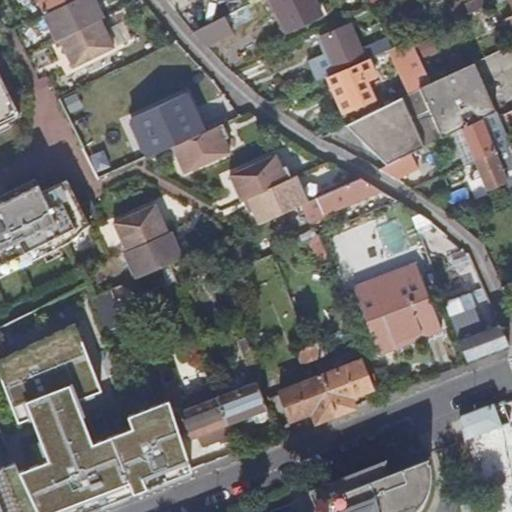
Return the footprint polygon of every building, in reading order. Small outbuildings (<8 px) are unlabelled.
[(68,0),(16,0),(17,0),(39,0),(45,12),(68,0)] [(68,0),(45,12),(41,14),(49,30),(53,28),(58,38),(96,20),(98,18),(92,6),(96,4),(94,0),(68,0)] [(319,12),(313,0),(269,0),(285,30),(319,12)] [(493,2),(492,0),(472,0),(471,1),(475,10),(493,2)] [(471,1),(463,4),(468,13),(475,10),(471,1)] [(96,4),(92,6),(98,18),(103,16),(96,4)] [(228,13),(198,28),(207,45),(237,30),(228,13)] [(98,18),(96,20),(102,30),(104,29),(105,31),(109,29),(103,16),(98,18)] [(102,30),(96,20),(58,38),(72,66),(113,46),(105,31),(104,29),(102,30)] [(364,59),(349,25),(321,37),(336,72),(357,63),(364,59)] [(54,40),(58,38),(53,28),(49,30),(54,40)] [(429,81),(409,40),(390,48),(387,50),(407,91),(418,86),(422,85),(429,81)] [(18,112),(0,73),(0,70),(10,65),(7,59),(5,58),(2,57),(2,56),(0,56),(0,117),(3,115),(5,119),(18,112)] [(496,111),(476,60),(429,81),(422,85),(418,86),(441,138),(441,137),(452,132),(462,128),(481,118),(496,111)] [(373,99),(357,63),(336,72),(327,77),(342,112),(373,99)] [(407,91),(404,93),(348,122),(386,166),(423,147),(441,138),(418,86),(407,91)] [(93,88),(73,98),(88,130),(108,120),(93,88)] [(495,152),(481,118),(462,128),(475,161),(495,152)] [(223,124),(219,126),(225,138),(229,136),(223,124)] [(186,172),(231,152),(225,138),(219,126),(174,146),(186,172)] [(475,161),(462,128),(452,132),(465,165),(475,161)] [(495,152),(475,161),(479,170),(475,172),(473,174),(476,180),(478,181),(482,179),(486,191),(506,183),(507,188),(511,185),(511,152),(509,145),(495,152)] [(281,168),(275,154),(229,174),(241,201),(243,200),(247,197),(287,180),(281,168)] [(287,180),(291,178),(285,166),(281,168),(287,180)] [(291,178),(297,191),(301,188),(296,175),(291,178)] [(78,203),(65,176),(40,189),(39,186),(7,202),(0,204),(0,269),(16,262),(19,268),(64,247),(60,237),(88,223),(81,209),(89,206),(90,202),(90,197),(89,197),(78,203)] [(287,180),(247,197),(252,209),(259,224),(306,203),(308,202),(301,188),(297,191),(291,178),(287,180)] [(379,189),(361,178),(308,202),(306,203),(309,209),(319,205),(323,214),(379,189)] [(0,198),(0,204),(7,202),(39,186),(37,181),(0,198)] [(248,211),(252,209),(247,197),(243,200),(248,211)] [(164,222),(155,206),(113,224),(126,252),(165,235),(160,224),(164,222)] [(429,223),(425,219),(417,214),(410,216),(415,228),(429,223)] [(164,222),(160,224),(165,235),(167,234),(168,234),(164,222)] [(167,234),(172,247),(176,245),(171,232),(168,234),(167,234)] [(126,252),(123,254),(135,280),(169,265),(183,259),(176,245),(172,247),(167,234),(165,235),(126,252)] [(327,258),(318,235),(307,240),(317,263),(327,258)] [(0,269),(0,277),(19,268),(16,262),(0,269)] [(441,332),(415,264),(352,288),(378,355),(441,332)] [(481,328),(469,295),(444,304),(467,364),(510,348),(497,322),(481,328)] [(0,511),(85,511),(192,470),(177,426),(172,411),(85,452),(73,426),(67,429),(60,412),(89,399),(61,337),(0,363),(0,420),(4,428),(23,419),(31,436),(25,438),(37,464),(21,471),(20,470),(17,472),(12,460),(0,465),(0,511)] [(257,371),(244,340),(237,343),(250,375),(257,371)] [(325,355),(320,341),(308,346),(314,360),(325,355)] [(314,360),(308,346),(295,351),(300,365),(314,360)] [(371,389),(360,361),(320,376),(335,415),(353,408),(349,398),(371,389)] [(335,415),(320,376),(267,397),(278,424),(289,420),(289,421),(311,412),(316,423),(335,415)] [(265,409),(254,383),(242,387),(238,377),(225,381),(229,393),(216,397),(226,425),(252,415),(255,423),(267,418),(264,409),(265,409)] [(226,425),(216,397),(212,386),(180,398),(184,409),(180,411),(172,387),(165,390),(172,411),(177,426),(182,424),(188,439),(226,425)] [(499,427),(491,406),(461,418),(465,441),(499,427)] [(474,453),(467,454),(469,463),(476,461),(474,453)] [(418,511),(420,511),(426,503),(430,493),(431,483),(431,476),(428,465),(387,481),(383,469),(384,466),(313,494),(319,508),(315,509),(316,511),(418,511)] [(319,508),(313,494),(310,495),(315,509),(319,508)]
